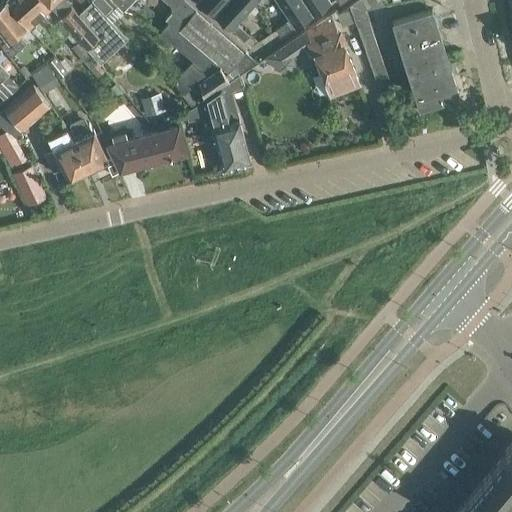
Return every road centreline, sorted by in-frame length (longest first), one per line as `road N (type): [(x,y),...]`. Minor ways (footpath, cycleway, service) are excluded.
road 1 (unclassified): [(0,243),(474,138),(500,113)]
road 2 (tertiary): [(323,436),(446,290)]
